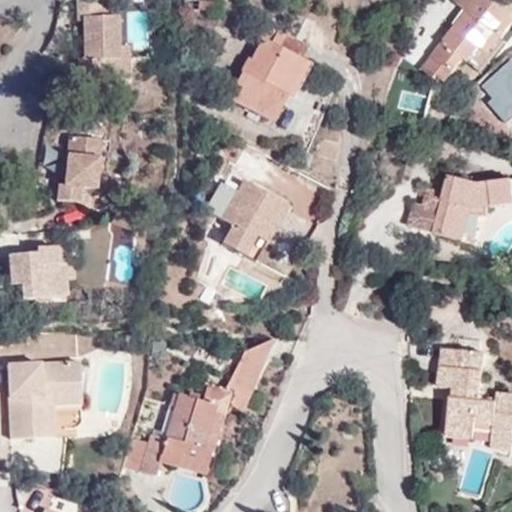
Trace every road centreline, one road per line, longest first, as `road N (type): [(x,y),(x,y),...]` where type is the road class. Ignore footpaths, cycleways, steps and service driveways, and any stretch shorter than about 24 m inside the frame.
road 1 (residential): [(222,511),(327,360),(376,350),(402,511)]
road 2 (residential): [(21,0),(44,7),(4,140)]
